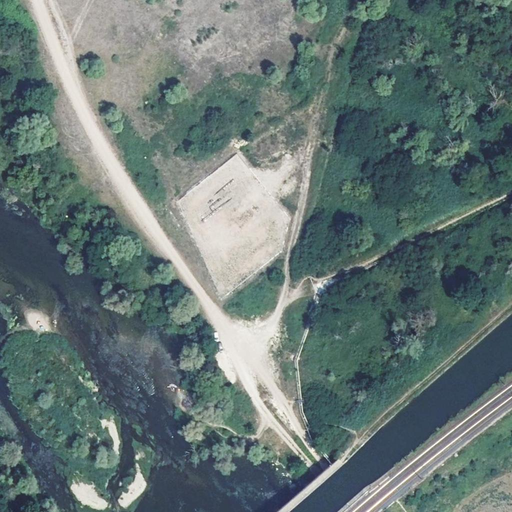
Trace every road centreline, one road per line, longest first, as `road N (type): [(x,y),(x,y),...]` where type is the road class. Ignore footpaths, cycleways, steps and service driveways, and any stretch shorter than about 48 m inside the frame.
road 1 (track): [(264,375),(110,166),(43,0)]
road 2 (track): [(354,0),(332,51),(264,375)]
road 3 (track): [(280,305),(511,194)]
road 4 (track): [(264,375),(313,452),(367,511)]
